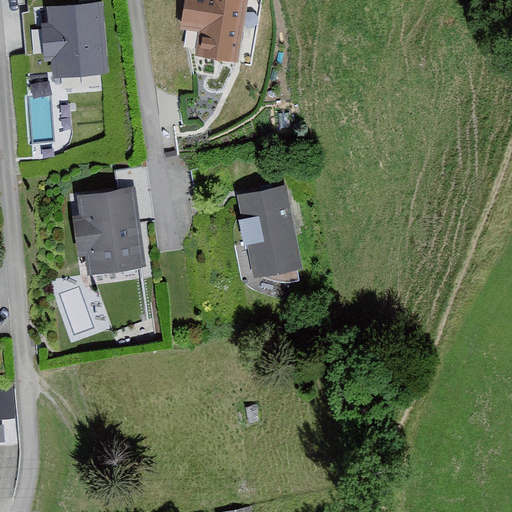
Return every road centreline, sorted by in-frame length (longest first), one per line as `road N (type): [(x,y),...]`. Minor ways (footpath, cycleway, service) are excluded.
road 1 (residential): [(0,24),(30,431),(19,511)]
road 2 (residential): [(134,0),(168,236)]
